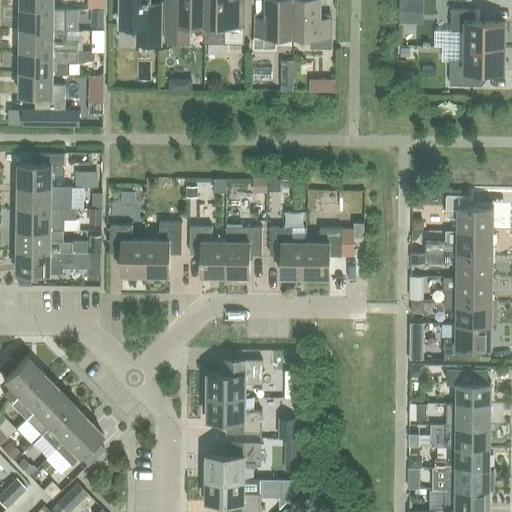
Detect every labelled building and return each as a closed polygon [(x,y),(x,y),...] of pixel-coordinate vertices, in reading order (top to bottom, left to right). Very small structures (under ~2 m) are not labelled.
[(20,0),(21,8),(53,9),(53,0),(20,0)] [(136,44),(161,44),(161,15),(149,15),(148,0),(120,0),(121,26),(137,26),(136,44)] [(205,25),(205,0),(165,0),(165,43),(189,43),(189,25),(205,25)] [(205,0),(205,25),(205,43),(244,43),(244,0),(205,0)] [(293,36),(293,0),(266,0),(266,18),(254,18),(254,48),(275,48),(275,36),(293,36)] [(319,0),(293,0),(293,36),(310,36),(310,48),(331,49),(332,19),(320,18),(319,0)] [(399,0),(400,24),(424,24),(423,0),(399,0)] [(21,8),(20,30),(66,30),(66,9),(53,9),(21,8)] [(90,26),(104,27),(104,9),(90,9),(90,26)] [(464,47),(504,47),(505,22),(474,22),(475,10),(451,9),(450,31),(464,31),(464,47)] [(66,41),(66,30),(20,30),(20,51),(78,52),(78,42),(66,41)] [(504,47),(464,47),(464,62),(450,61),(449,85),(473,86),(473,72),(504,72),(504,47)] [(78,52),(20,51),(20,73),(52,73),(69,74),(69,63),(77,63),(78,52)] [(77,63),(80,63),(81,63),(94,60),(94,51),(91,51),(82,51),(82,53),(78,52),(77,63)] [(292,61),(280,61),(280,92),(292,92),(292,61)] [(52,73),(20,73),(19,95),(35,95),(35,109),(65,109),(65,85),(52,84),(52,73)] [(89,75),(89,91),(103,91),(103,76),(89,75)] [(192,79),(168,79),(168,92),(192,92),(192,79)] [(309,79),(309,92),(336,92),(336,79),(309,79)] [(23,108),(23,125),(79,126),(79,109),(65,109),(35,109),(23,108)] [(51,187),(51,186),(51,175),(64,176),(64,153),(35,153),(34,164),(18,164),(18,186),(51,187)] [(74,171),(74,188),(96,188),(96,171),(74,171)] [(266,193),(266,192),(266,179),(252,178),(252,193),(266,193)] [(266,179),(266,192),(280,192),(280,179),(266,179)] [(213,194),(226,194),(226,180),(213,180),(213,194)] [(51,187),(18,186),(18,208),(71,208),(72,186),(51,186),(51,187)] [(197,199),(197,187),(185,187),(185,199),(197,199)] [(412,188),(412,208),(446,209),(446,194),(446,189),(412,188)] [(91,193),(91,208),(101,208),(101,193),(91,193)] [(458,230),(493,231),(493,207),(470,207),(470,195),(446,194),(446,209),(446,217),(458,217),(458,230)] [(71,208),(18,208),(17,229),(63,230),(63,219),(87,219),(88,208),(71,208)] [(88,208),(88,225),(101,225),(101,208),(91,208),(88,208)] [(423,231),(423,220),(411,220),(411,231),(423,231)] [(159,240),(146,240),(145,274),(169,275),(169,254),(182,254),(182,222),(159,222),(159,240)] [(353,223),(353,228),(353,237),(363,237),(364,233),(363,232),(364,223),(353,223)] [(145,274),(146,240),(132,239),(132,225),(110,225),(109,253),(121,253),(121,274),(145,274)] [(225,275),(225,241),(212,240),(212,226),(190,226),(190,254),(201,254),(201,275),(225,275)] [(225,241),(225,275),(249,276),(249,255),(261,255),(262,227),(226,226),(225,241)] [(305,276),(306,241),(306,238),(292,238),(292,227),(270,227),(269,255),(281,255),(281,276),(305,276)] [(319,242),(306,241),(305,276),(329,277),(329,256),(341,256),(342,228),(319,228),(319,242)] [(342,228),(341,256),(353,256),(353,237),(353,228),(342,228)] [(17,229),(17,251),(73,252),(73,241),(63,241),(63,230),(17,229)] [(457,244),(445,244),(445,254),(492,254),(493,231),(458,230),(457,244)] [(100,237),(89,237),(88,252),(100,252),(100,237)] [(445,242),(425,242),(425,254),(445,254),(445,244),(445,242)] [(73,252),(17,251),(17,273),(18,273),(32,273),(63,274),(63,262),(73,262),(73,252)] [(88,252),(88,274),(100,274),(100,252),(88,252)] [(411,253),(411,263),(445,264),(445,254),(425,254),(411,253)] [(492,254),(445,254),(445,264),(457,264),(457,277),(492,277),(492,254)] [(18,273),(18,285),(32,285),(32,273),(18,273)] [(492,277),(457,277),(457,291),(445,290),(445,300),(492,301),(492,277)] [(422,299),(422,290),(410,290),(410,299),(422,299)] [(426,300),(410,300),(410,309),(426,310),(426,300)] [(492,301),(445,300),(444,310),(456,310),(456,324),(491,324),(495,324),(495,309),(491,309),(492,301)] [(409,322),(409,359),(423,359),(424,322),(409,322)] [(491,324),(456,324),(456,337),(444,337),(444,359),(480,359),(480,348),(491,348),(491,324)] [(10,402),(42,371),(26,356),(2,379),(10,387),(2,394),(10,402)] [(204,380),(204,396),(245,397),(245,383),(262,383),(262,360),(223,359),(223,373),(208,373),(208,380),(204,380)] [(270,384),(295,383),(294,362),(270,363),(270,384)] [(422,365),(409,365),(409,377),(422,377),(422,365)] [(456,404),(490,404),(491,382),(483,382),(483,370),(447,370),(447,383),(457,383),(456,403),(456,404)] [(57,387),(42,371),(10,402),(25,418),(57,387)] [(72,402),(57,387),(25,418),(40,433),(72,402)] [(245,397),(204,396),(203,412),(207,412),(207,420),(232,420),(231,433),(261,433),(261,411),(245,411),(245,397)] [(87,418),(72,402),(40,433),(55,449),(87,418)] [(426,404),(416,403),(416,420),(426,420),(426,404)] [(456,404),(456,403),(446,403),(446,425),(490,426),(490,404),(456,404)] [(87,418),(55,449),(71,465),(79,457),(97,440),(103,434),(87,418)] [(446,425),(446,447),(490,447),(490,426),(446,425)] [(426,430),(416,430),(416,446),(426,446),(426,430)] [(97,440),(79,457),(87,465),(104,448),(97,440)] [(285,440),(285,451),(299,452),(299,441),(285,440)] [(8,441),(1,448),(12,459),(19,452),(8,441)] [(203,462),(203,478),(244,478),(244,465),(261,465),(261,442),(231,442),(231,455),(206,455),(206,462),(203,462)] [(490,447),(446,447),(446,459),(435,459),(435,469),(446,469),(446,468),(489,468),(490,447)] [(421,454),(409,454),(409,467),(409,468),(421,468),(421,454)] [(27,476),(34,469),(22,456),(16,463),(16,464),(27,476)] [(446,468),(446,469),(445,489),(489,490),(489,484),(493,484),(493,469),(489,469),(489,468),(446,468)] [(421,476),(409,476),(409,489),(421,489),(421,476)] [(26,488),(15,477),(5,487),(16,498),(26,488)] [(261,479),(244,478),(203,478),(202,494),(206,494),(206,502),(231,502),(230,511),(260,511),(260,494),(261,479)] [(261,479),(260,494),(281,494),(282,505),(306,482),(304,479),(261,479)] [(65,492),(77,503),(87,493),(76,482),(65,492)] [(480,511),(481,511),(489,511),(489,490),(445,489),(445,511),(408,511),(407,511),(480,511)]
